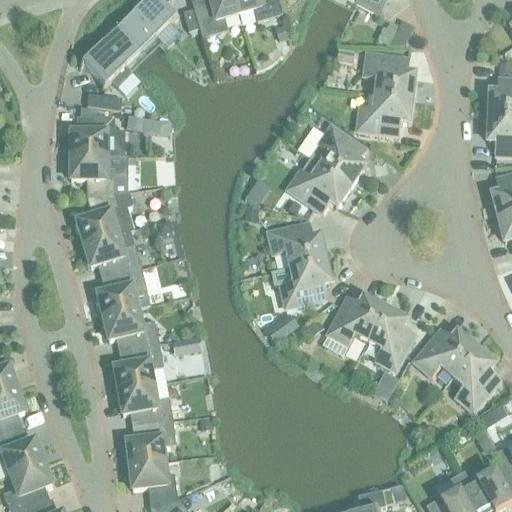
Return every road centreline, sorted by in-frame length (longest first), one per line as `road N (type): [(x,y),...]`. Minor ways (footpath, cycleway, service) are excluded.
road 1 (residential): [(450,178),(419,182),(399,196),(380,246),(403,272),(465,278)]
road 2 (residential): [(36,345),(99,509)]
road 3 (residential): [(99,509),(76,335)]
road 4 (residential): [(34,187),(24,249),(36,345)]
road 5 (residential): [(76,335),(34,187)]
